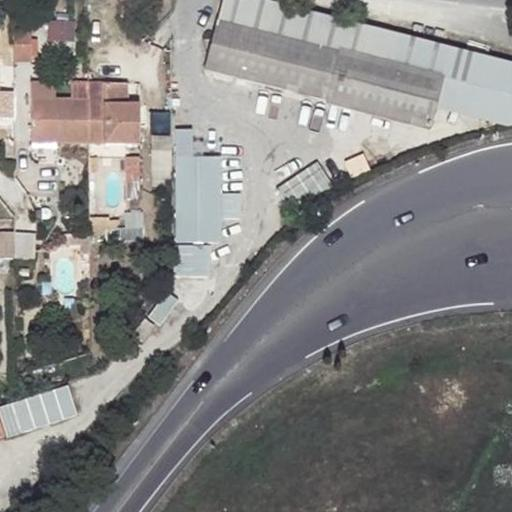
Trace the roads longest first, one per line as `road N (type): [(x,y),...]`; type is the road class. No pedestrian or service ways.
road 1 (motorway): [(511,180),(408,201),(317,256),(208,364),(100,511)]
road 2 (motorway): [(140,511),(220,408),(315,330),(408,287),(511,265)]
road 3 (unknown): [(177,0),(183,69),(202,101),(248,129),(323,139)]
